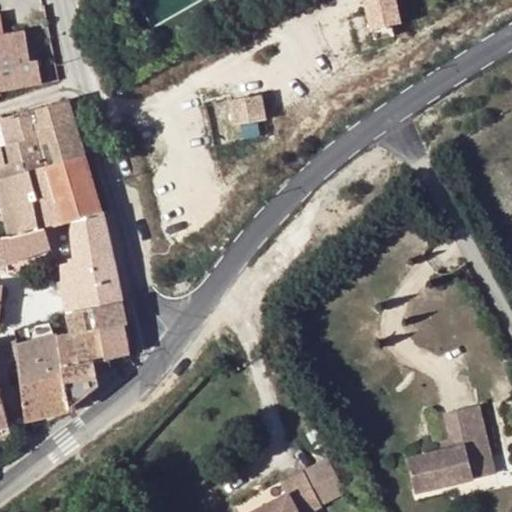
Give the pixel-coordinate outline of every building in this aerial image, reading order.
[(372,0),(364,2),(370,31),(398,25),(392,0),(372,0)] [(0,92),(41,85),(38,62),(29,63),(23,33),(2,36),(0,25),(0,92)] [(261,95),(231,100),(236,125),(265,120),(261,95)] [(29,113),(34,129),(65,121),(62,104),(29,113)] [(0,148),(7,147),(36,139),(34,129),(29,113),(1,121),(0,118),(0,148)] [(44,167),(85,156),(73,119),(65,121),(34,129),(36,139),(44,167)] [(0,179),(29,172),(44,167),(36,139),(7,147),(0,148),(0,179)] [(60,224),(74,220),(102,212),(85,156),(44,167),(60,224)] [(45,228),(60,224),(44,167),(29,172),(45,228)] [(0,199),(2,208),(8,237),(45,228),(29,172),(0,179),(0,199)] [(61,285),(67,314),(122,302),(122,301),(110,243),(107,232),(102,212),(74,220),(71,233),(74,261),(61,265),(61,285)] [(8,237),(0,238),(0,265),(6,264),(51,249),(45,228),(8,237)] [(46,265),(51,249),(6,264),(8,273),(46,265)] [(67,314),(71,334),(72,337),(88,334),(125,327),(127,326),(122,301),(122,302),(67,314)] [(51,323),(14,331),(16,341),(18,347),(53,337),(51,323)] [(125,327),(88,334),(94,363),(130,355),(125,327)] [(57,336),(69,412),(100,389),(94,363),(88,334),(72,337),(71,334),(57,336)] [(25,421),(69,412),(57,336),(53,337),(18,347),(16,341),(3,344),(7,362),(16,360),(21,384),(25,421)] [(0,440),(10,438),(7,428),(9,427),(0,392),(0,440)] [(407,462),(415,495),(474,481),(470,464),(491,459),(479,407),(446,416),(452,441),(459,450),(444,453),(407,462)] [(452,441),(442,443),(444,453),(459,450),(452,441)] [(251,511),(309,511),(347,493),(328,456),(279,482),(286,494),(251,511)] [(470,464),(474,481),(495,476),(491,459),(470,464)] [(139,511),(126,479),(95,492),(102,511),(139,511)]
